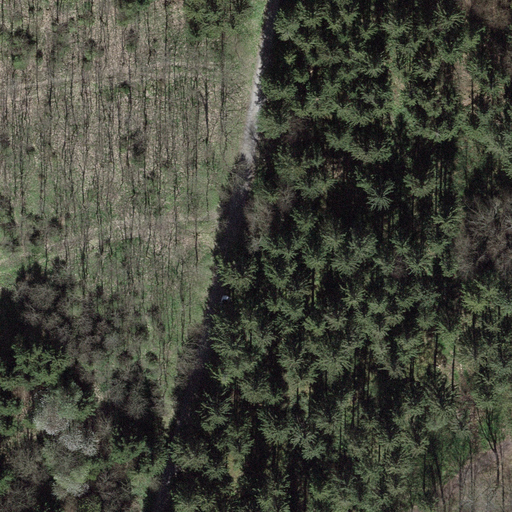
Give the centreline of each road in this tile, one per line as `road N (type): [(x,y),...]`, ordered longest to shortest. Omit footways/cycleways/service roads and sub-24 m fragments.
road 1 (track): [(157,511),(215,310),(273,0)]
road 2 (track): [(414,511),(511,437)]
